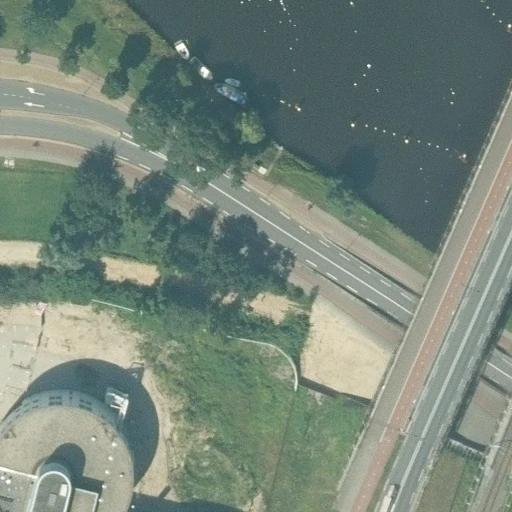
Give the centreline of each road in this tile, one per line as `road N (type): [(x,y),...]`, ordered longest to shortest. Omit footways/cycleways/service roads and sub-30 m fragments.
road 1 (tertiary): [(511,380),(146,148)]
road 2 (secondary): [(417,449),(511,235)]
road 3 (tertiary): [(146,148),(95,114),(0,102)]
road 4 (tertiary): [(0,125),(146,148)]
